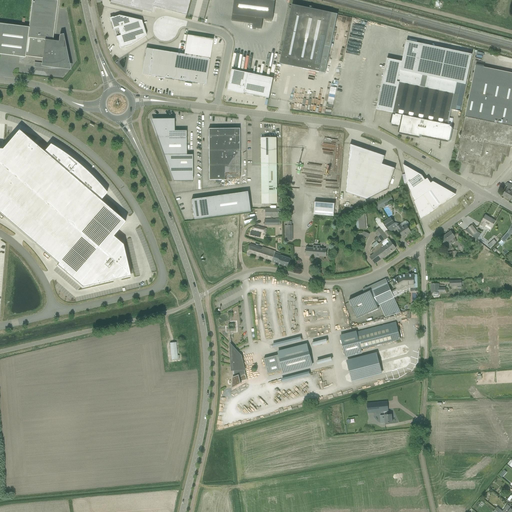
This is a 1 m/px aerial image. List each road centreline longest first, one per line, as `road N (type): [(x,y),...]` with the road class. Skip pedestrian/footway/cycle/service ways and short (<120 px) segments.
road 1 (unclassified): [(55,312),(155,288),(161,267),(129,196),(109,172),(61,132),(0,106)]
road 2 (unclassified): [(486,195),(352,125),(216,109)]
road 3 (unclassified): [(433,511),(424,469),(419,246)]
road 4 (unclassified): [(196,297),(254,269),(346,282),(419,246)]
road 5 (secondary): [(183,511),(207,386),(196,297)]
road 6 (unclassified): [(0,354),(196,297)]
road 7 (secondary): [(196,297),(134,140)]
road 8 (unknown): [(5,80),(11,62),(54,70),(74,63),(63,11)]
road 9 (track): [(511,33),(388,0)]
road 10 (unclassified): [(175,26),(225,35),(216,109)]
